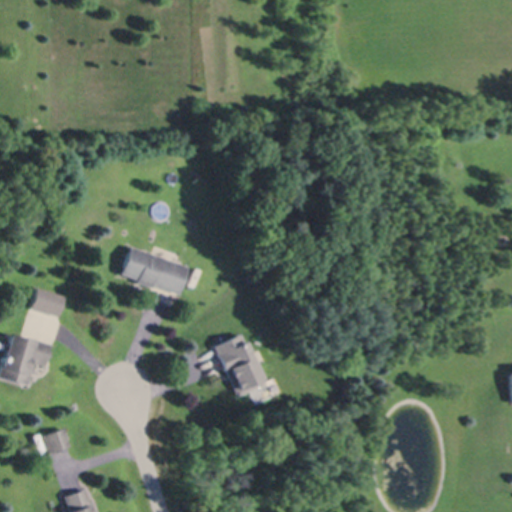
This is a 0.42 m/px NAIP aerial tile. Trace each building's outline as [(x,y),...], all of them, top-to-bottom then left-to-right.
[(185,266),(176,292),(150,283),(149,286),(135,282),(136,278),(119,273),(129,246),(185,266)] [(62,295),(56,315),(30,307),(36,287),(62,295)] [(0,367),(11,333),(24,337),(24,335),(49,342),(43,363),(33,360),(26,383),(0,374),(0,367)] [(261,382),(236,395),(212,346),(238,333),(261,379),(260,380),(261,382)] [(511,369),(503,370),(505,404),(511,403),(511,369)] [(67,445),(48,452),(42,433),(61,427),(67,445)] [(83,488),(88,503),(90,502),(93,511),(68,511),(63,495),(83,488)]
